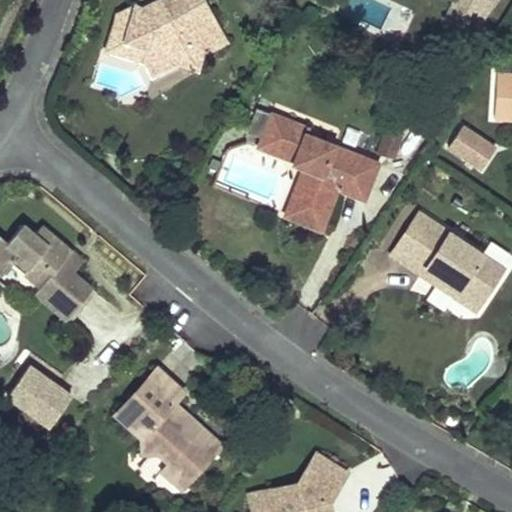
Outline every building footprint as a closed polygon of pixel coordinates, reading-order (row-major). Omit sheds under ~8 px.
[(227,44),(203,0),(129,0),(132,4),(115,13),(102,53),(140,65),(149,83),(177,68),(197,74),(203,56),(227,44)] [(305,0),(332,13),(337,0),(305,0)] [(458,0),(448,22),(474,34),(497,2),(493,0),(458,0)] [(511,73),(497,72),(495,116),(511,116),(511,73)] [(272,116),(262,142),(298,157),(294,167),(305,171),(286,217),(322,232),(338,192),(364,202),(378,165),(307,136),(309,129),(272,116)] [(394,161),(402,134),(382,128),(375,155),(394,161)] [(495,151),(462,129),(448,150),(481,172),(495,151)] [(262,142),(258,151),(294,167),(298,157),(262,142)] [(502,269),(417,213),(389,256),(420,276),(424,269),(479,305),(502,269)] [(0,238),(0,274),(1,276),(10,265),(18,256),(29,265),(21,274),(39,289),(33,296),(63,322),(90,291),(72,276),(59,265),(69,253),(41,229),(35,236),(23,227),(8,244),(0,238)] [(510,270),(511,265),(511,256),(491,245),(485,256),(510,270)] [(69,253),(59,265),(72,276),(82,264),(69,253)] [(18,256),(10,265),(21,274),(29,265),(18,256)] [(479,305),(424,269),(420,276),(474,312),(479,305)] [(90,291),(63,322),(68,327),(95,295),(90,291)] [(71,397),(28,367),(7,397),(49,428),(71,397)] [(158,369),(114,416),(140,441),(141,456),(158,456),(168,466),(161,474),(178,492),(213,454),(193,436),(200,429),(174,404),(183,393),(158,369)] [(200,429),(193,436),(213,454),(220,446),(200,429)] [(249,497),(252,511),(308,511),(308,510),(327,507),(346,476),(316,457),(297,487),(249,497)]
